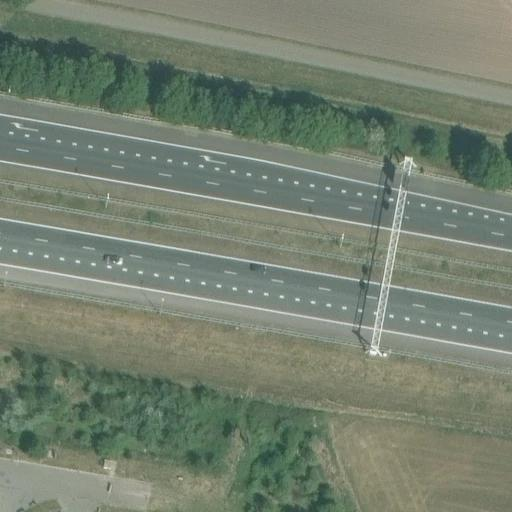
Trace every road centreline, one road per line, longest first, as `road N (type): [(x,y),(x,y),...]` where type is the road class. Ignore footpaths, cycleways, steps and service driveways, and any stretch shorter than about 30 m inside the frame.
road 1 (motorway): [(511,236),(0,147)]
road 2 (motorway): [(0,235),(511,324)]
road 3 (unclassified): [(511,96),(22,0)]
road 4 (residential): [(1,472),(149,497)]
